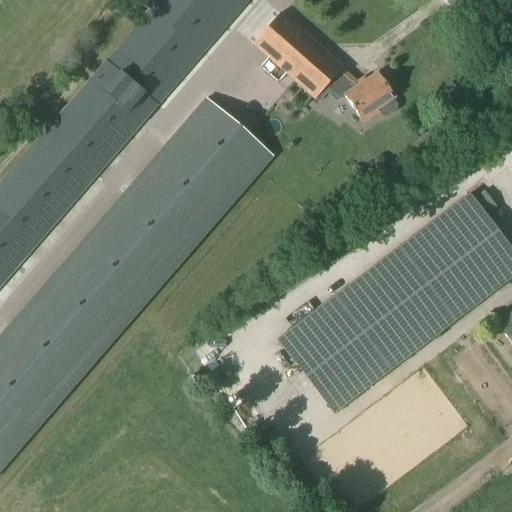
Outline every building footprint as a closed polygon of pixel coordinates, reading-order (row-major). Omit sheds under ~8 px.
[(150,13),(0,185),(0,289),(251,0),(145,0),(141,5),(150,13)] [(360,88),(280,16),(252,47),(318,106),(325,97),(338,108),(345,100),(363,127),(380,115),(382,117),(386,119),(396,112),(396,108),(391,102),(394,100),(377,75),(360,88)] [(0,336),(0,471),(271,159),(204,101),(0,336)] [(466,178),(482,165),(475,157),(459,169),(466,178)] [(511,282),(511,252),(468,195),(276,340),(334,418),(452,329),(454,332),(461,326),(459,323),(489,300),(491,304),(501,296),(498,293),(511,282)] [(511,313),(496,326),(511,346),(511,313)]
